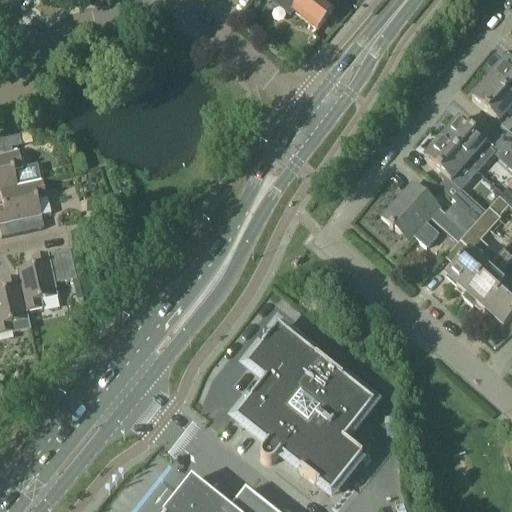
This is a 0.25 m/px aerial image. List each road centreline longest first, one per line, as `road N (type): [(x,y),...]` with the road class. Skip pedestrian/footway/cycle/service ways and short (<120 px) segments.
road 1 (residential): [(484,380),(332,236),(511,8)]
road 2 (tertiary): [(116,379),(316,119)]
road 3 (residential): [(316,119),(191,13),(172,4),(124,8)]
road 4 (tertiary): [(6,511),(116,379)]
road 5 (residential): [(124,8),(55,35),(21,85),(0,97)]
road 6 (tertiary): [(316,119),(409,0)]
